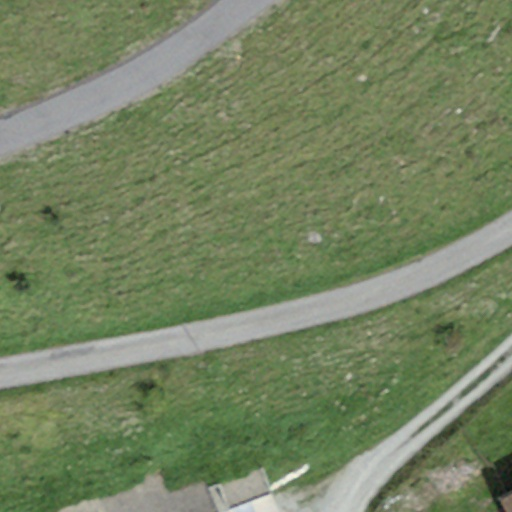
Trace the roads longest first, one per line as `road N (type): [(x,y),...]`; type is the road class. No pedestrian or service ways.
road 1 (track): [(0,376),(229,334),(382,292),(511,232)]
road 2 (track): [(246,0),(121,88),(0,140)]
road 3 (track): [(351,511),(372,474),(511,348)]
